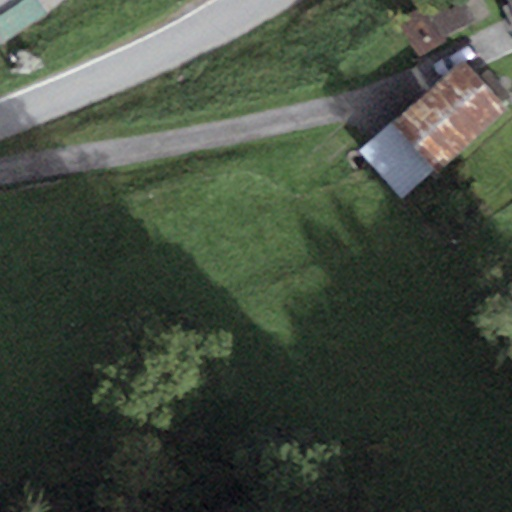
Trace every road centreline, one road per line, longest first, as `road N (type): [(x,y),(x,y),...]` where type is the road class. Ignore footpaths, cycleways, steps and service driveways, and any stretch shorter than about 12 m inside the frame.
road 1 (track): [(387,103),(0,174)]
road 2 (tertiary): [(0,120),(191,38),(257,0)]
